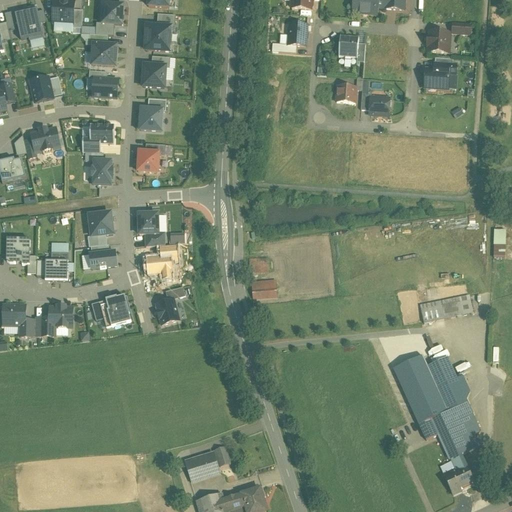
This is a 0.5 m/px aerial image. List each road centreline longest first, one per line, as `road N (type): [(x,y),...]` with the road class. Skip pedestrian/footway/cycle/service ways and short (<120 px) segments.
road 1 (tertiary): [(300,511),(232,302),(220,197)]
road 2 (tertiary): [(220,197),(232,0)]
road 3 (residential): [(134,280),(82,294),(3,288)]
road 4 (residential): [(128,117),(67,113),(0,128)]
